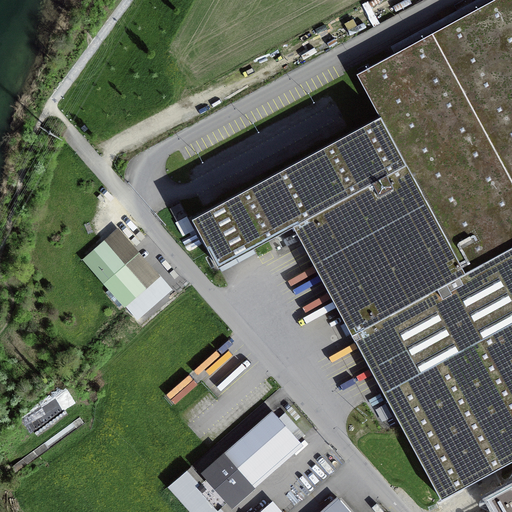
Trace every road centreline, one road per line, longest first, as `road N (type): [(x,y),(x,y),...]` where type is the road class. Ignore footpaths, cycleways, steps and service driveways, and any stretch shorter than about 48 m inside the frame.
road 1 (unclassified): [(66,129),(401,511)]
road 2 (track): [(47,106),(126,0)]
